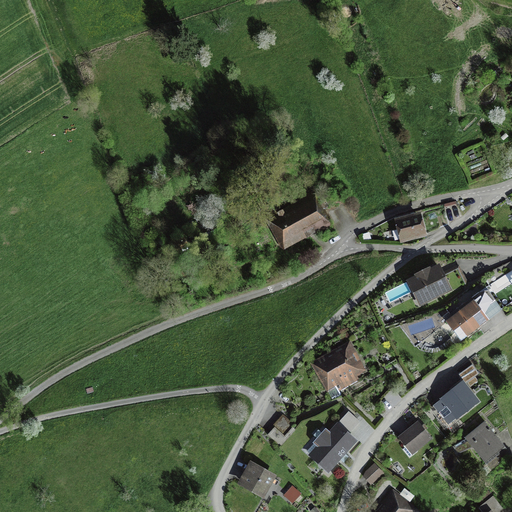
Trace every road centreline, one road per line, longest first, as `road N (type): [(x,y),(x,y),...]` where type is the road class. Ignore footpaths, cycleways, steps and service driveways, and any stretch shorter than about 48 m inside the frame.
road 1 (residential): [(220,511),(219,493),(267,400),(392,268),(507,187)]
road 2 (residential): [(511,326),(422,385),(363,454),(343,511)]
road 3 (residential): [(343,250),(358,229),(407,207),(507,187)]
